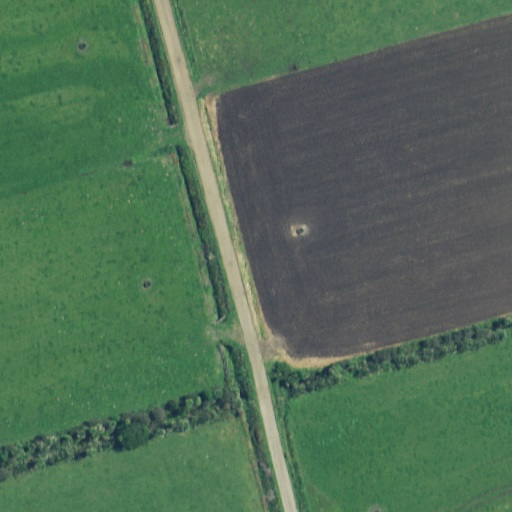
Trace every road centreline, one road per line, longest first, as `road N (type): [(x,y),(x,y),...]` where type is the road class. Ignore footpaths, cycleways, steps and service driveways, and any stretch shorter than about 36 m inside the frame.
road 1 (track): [(287,511),(158,0)]
road 2 (track): [(0,476),(511,348)]
